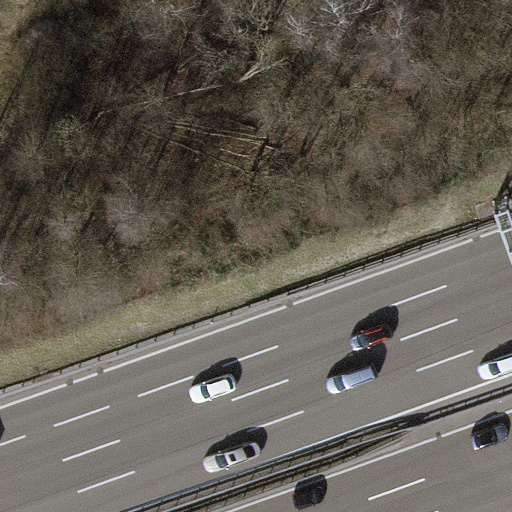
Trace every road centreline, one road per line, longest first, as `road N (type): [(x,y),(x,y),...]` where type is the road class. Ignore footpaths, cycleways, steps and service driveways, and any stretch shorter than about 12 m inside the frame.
road 1 (motorway): [(511,299),(0,483)]
road 2 (motorway): [(387,511),(511,466)]
